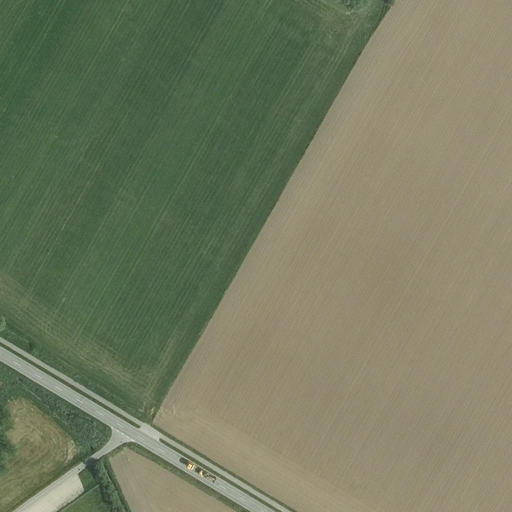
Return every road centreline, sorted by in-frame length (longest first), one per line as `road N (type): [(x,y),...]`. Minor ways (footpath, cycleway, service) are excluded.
road 1 (tertiary): [(125,429),(263,511)]
road 2 (tertiary): [(0,354),(125,429)]
road 3 (residential): [(17,511),(125,429)]
